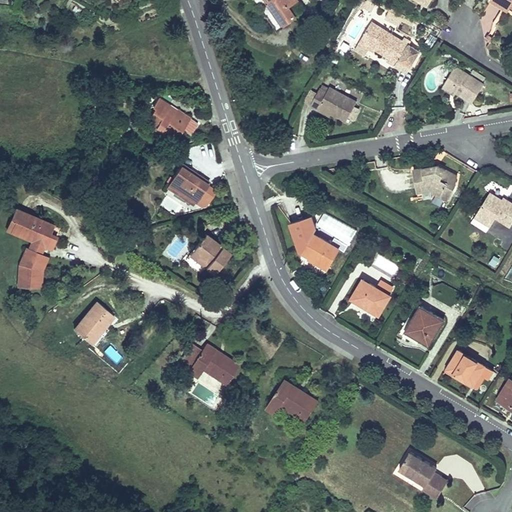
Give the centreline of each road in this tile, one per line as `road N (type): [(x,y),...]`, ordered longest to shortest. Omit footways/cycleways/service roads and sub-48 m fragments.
road 1 (residential): [(243,172),(275,264),(303,310),(511,442)]
road 2 (unknown): [(275,264),(238,311),(219,319),(105,275),(70,241)]
road 3 (residential): [(467,132),(243,172)]
road 4 (residential): [(187,0),(243,172)]
